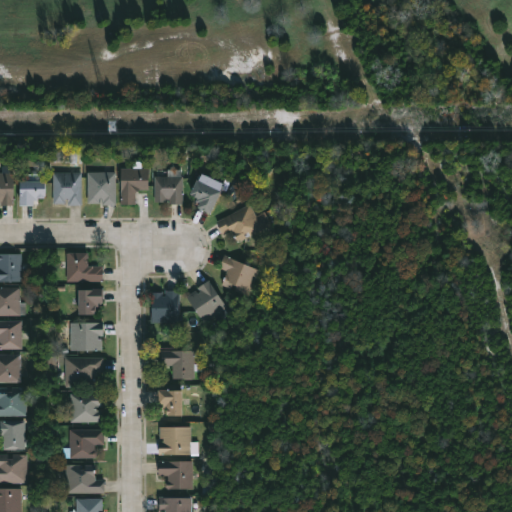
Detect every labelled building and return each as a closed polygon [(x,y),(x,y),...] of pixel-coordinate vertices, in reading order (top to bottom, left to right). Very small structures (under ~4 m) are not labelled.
[(12,166),(12,173),(18,173),(18,205),(0,205),(0,173),(5,173),(5,166),(12,166)] [(139,205),(124,205),(123,169),(151,169),(151,190),(141,190),(139,192),(139,205)] [(184,170),(184,177),(186,177),(186,205),(173,206),(173,199),(170,199),(170,203),(158,203),(158,177),(170,177),(170,170),(184,170)] [(84,173),(85,206),(71,206),(71,199),(68,199),(68,204),(57,204),(56,173),(84,173)] [(120,173),(121,205),(107,206),(107,200),(103,200),(103,205),(92,205),(91,173),(120,173)] [(208,174),(230,185),(217,216),(197,206),(201,198),(196,196),(203,181),(205,182),(208,174)] [(34,207),(25,207),(25,183),(50,183),(50,199),(42,199),(42,201),(39,201),(39,207),(34,207)] [(254,204),(260,216),(274,211),(279,221),(275,223),(276,224),(254,236),(252,233),(249,235),(251,238),(241,243),(233,231),(227,234),(221,223),(254,204)] [(0,254),(23,254),(23,282),(0,282),(0,254)] [(91,264),(91,267),(105,267),(105,282),(70,282),(70,254),(91,254),(91,264)] [(263,271),(252,296),(225,283),(230,271),(223,268),(229,255),(263,271)] [(212,279),(231,306),(208,322),(190,295),(199,289),(201,291),(204,290),(202,286),(212,279)] [(0,287),(22,288),(22,316),(0,316),(0,287)] [(181,290),(182,323),(155,323),(154,293),(163,293),(163,296),(167,296),(167,290),(181,290)] [(100,317),(84,317),(84,292),(108,291),(108,305),(105,305),(105,310),(100,310),(100,317)] [(23,332),(23,350),(0,348),(0,321),(23,321),(23,332)] [(101,337),(101,340),(105,340),(105,351),(74,351),(74,324),(106,323),(107,337),(101,337)] [(197,351),(197,364),(204,364),(204,372),(197,372),(196,379),(176,379),(176,366),(161,366),(161,351),(197,351)] [(0,353),(11,353),(23,354),(23,381),(0,381),(0,353)] [(79,386),(69,386),(69,356),(107,356),(107,370),(100,370),(100,375),(98,375),(98,385),(79,385),(79,386)] [(28,386),(28,415),(0,415),(0,398),(1,398),(1,386),(9,386),(9,390),(14,390),(14,386),(28,386)] [(173,389),(173,390),(187,390),(188,415),(172,415),(171,408),(169,408),(169,403),(163,403),(163,389),(173,389)] [(99,406),(99,409),(105,409),(105,421),(74,421),(74,392),(106,393),(106,406),(99,406)] [(0,420),(27,420),(27,439),(33,439),(33,449),(7,449),(7,435),(0,435),(0,420)] [(190,425),(191,453),(163,454),(162,441),(168,441),(168,438),(164,438),(163,426),(190,425)] [(99,457),(67,457),(67,447),(74,447),(74,429),(107,428),(108,444),(98,444),(98,448),(101,451),(101,454),(99,457)] [(10,454),(10,458),(14,458),(14,454),(29,454),(29,483),(0,482),(0,469),(1,454),(10,454)] [(192,460),(192,488),(170,488),(169,482),(171,481),(171,475),(163,475),(162,460),(192,460)] [(100,464),(99,479),(109,479),(108,493),(70,492),(70,464),(86,464),(86,469),(89,469),(89,464),(100,464)] [(24,500),(24,511),(0,511),(0,488),(24,488),(24,500)] [(190,511),(163,511),(163,497),(190,497),(190,511)] [(103,511),(81,511),(81,498),(107,498),(106,510),(103,511)]
